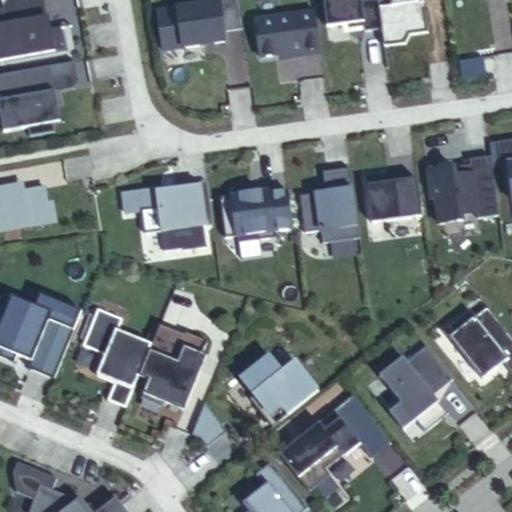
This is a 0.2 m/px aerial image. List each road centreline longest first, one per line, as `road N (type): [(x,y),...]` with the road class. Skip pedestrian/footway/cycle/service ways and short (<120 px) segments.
road 1 (residential): [(511,105),(151,145),(124,0)]
road 2 (unknown): [(148,491),(215,366),(210,334),(186,311)]
road 3 (residential): [(0,409),(128,467),(166,511)]
